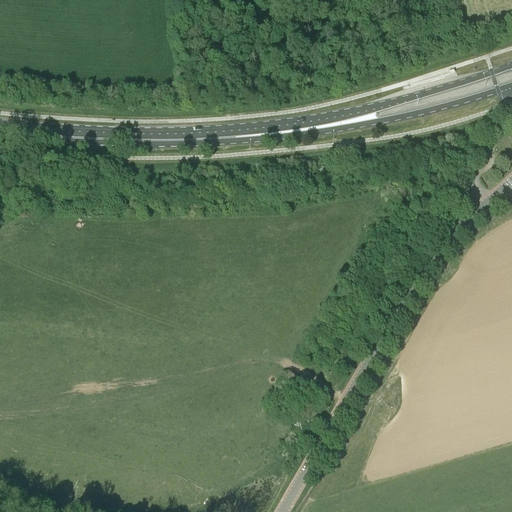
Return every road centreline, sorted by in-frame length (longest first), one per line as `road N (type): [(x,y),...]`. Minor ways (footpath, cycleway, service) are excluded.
road 1 (tertiary): [(281,511),(429,259),(511,185)]
road 2 (primary): [(357,119),(196,136),(0,129)]
road 3 (primary): [(511,65),(373,107),(357,119)]
road 4 (primary): [(357,119),(400,117),(511,85)]
